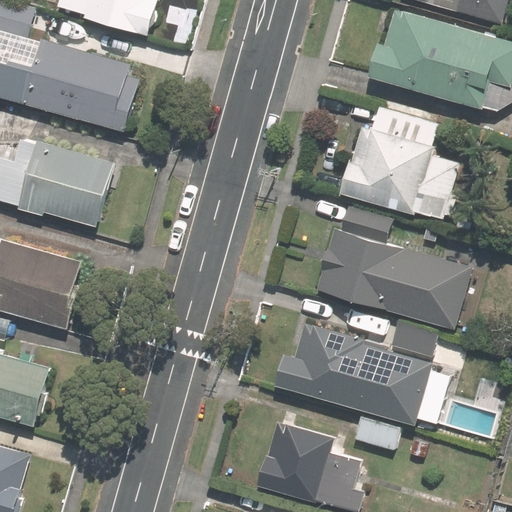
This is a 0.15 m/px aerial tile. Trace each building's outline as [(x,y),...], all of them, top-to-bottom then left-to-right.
[(11,0),(2,0),(0,10),(0,29),(30,38),(39,8),(11,0)] [(85,0),(82,12),(151,31),(159,0),(85,0)] [(438,0),(504,18),(509,0),(438,0)] [(511,40),(403,10),(393,46),(386,45),(378,73),(487,104),(495,75),(511,79),(511,40)] [(133,64),(45,38),(43,48),(17,56),(8,90),(29,96),(28,99),(128,128),(142,80),(129,76),(133,64)] [(444,123),(384,107),(377,129),(370,128),(360,160),(356,159),(347,191),(419,211),(419,209),(445,216),(447,210),(454,212),(459,195),(452,193),(461,164),(435,157),(444,123)] [(47,209),(100,224),(117,163),(39,141),(38,144),(28,141),(21,164),(0,157),(0,196),(25,204),(24,206),(46,212),(47,209)] [(474,222),(462,218),(459,229),(471,233),(474,222)] [(334,270),(329,288),(410,311),(422,269),(405,264),(409,248),(354,233),(348,252),(334,248),(328,268),(334,270)] [(0,249),(0,306),(69,326),(74,308),(71,307),(83,261),(8,240),(4,251),(0,249)] [(435,293),(429,315),(460,323),(466,302),(435,293)] [(0,336),(8,339),(13,320),(0,317),(0,336)] [(441,330),(403,319),(396,345),(434,355),(441,330)] [(311,323),(293,386),(351,403),(352,399),(375,406),(385,372),(361,365),(368,340),(311,323)] [(0,410),(36,421),(51,368),(0,353),(0,410)] [(487,406),(465,395),(461,404),(482,415),(487,406)] [(359,411),(326,402),(322,421),(355,429),(359,411)] [(421,429),(366,414),(360,436),(426,455),(429,443),(418,440),(421,429)] [(338,440),(284,425),(267,484),(361,510),(366,494),(355,491),(364,461),(334,454),(338,440)] [(0,511),(14,511),(31,455),(0,446),(0,511)] [(489,453),(475,449),(470,464),(485,468),(489,453)]
